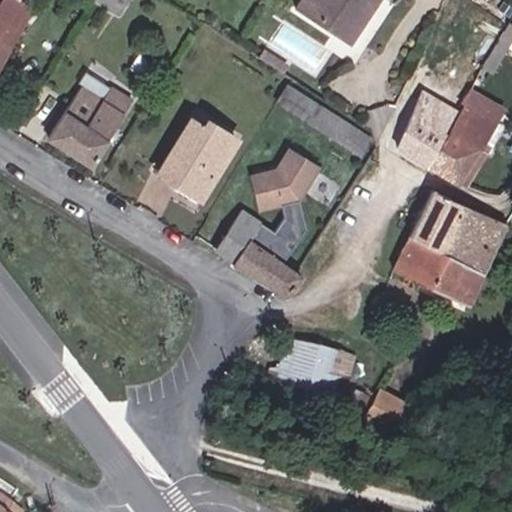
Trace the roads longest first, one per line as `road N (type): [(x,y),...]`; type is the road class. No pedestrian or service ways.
road 1 (unclassified): [(157,420),(201,378),(220,312),(214,288),(184,257),(0,143)]
road 2 (track): [(157,420),(204,452),(456,511)]
road 3 (unclassified): [(0,309),(162,511)]
road 4 (unknown): [(220,312),(315,295),(403,178)]
